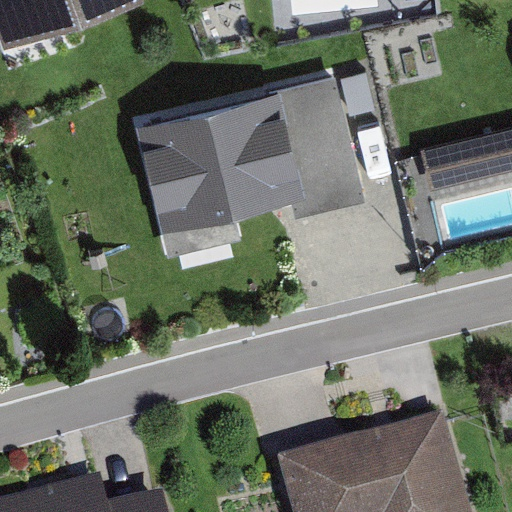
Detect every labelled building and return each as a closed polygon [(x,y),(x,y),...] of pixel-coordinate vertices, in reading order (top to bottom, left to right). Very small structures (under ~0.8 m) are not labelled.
[(0,0),(0,18),(7,39),(129,0),(0,0)] [(145,129),(168,230),(294,201),(270,99),(145,129)] [(511,134),(423,153),(430,187),(511,169),(511,134)] [(470,511),(448,423),(288,464),(300,511),(470,511)] [(104,480),(0,501),(0,511),(167,511),(165,499),(110,510),(104,480)]
